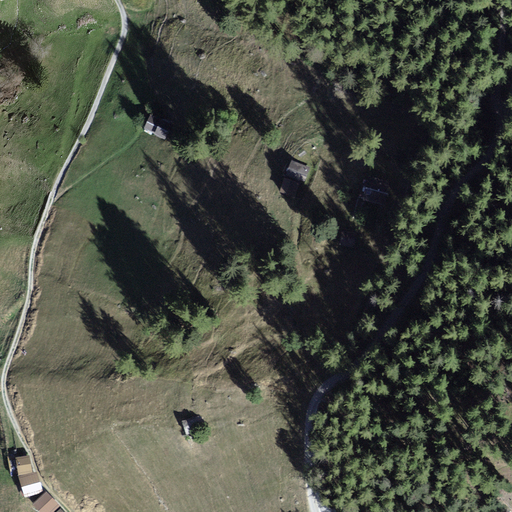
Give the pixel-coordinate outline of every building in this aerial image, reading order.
[(153,117),(148,133),(174,142),(179,126),(153,117)] [(315,170),(290,162),(280,196),(295,201),(301,182),(311,185),(315,170)] [(364,186),(388,191),(390,181),(366,176),(364,186)] [(366,187),(364,198),(386,203),(388,192),(366,187)] [(368,232),(346,232),(346,247),(368,247),(368,232)] [(201,417),(178,425),(183,438),(205,430),(201,417)] [(28,455),(11,457),(13,473),(30,471),(28,455)] [(34,475),(13,480),(17,498),(38,493),(34,475)] [(42,492),(26,506),(30,511),(44,511),(53,505),(42,492)]
